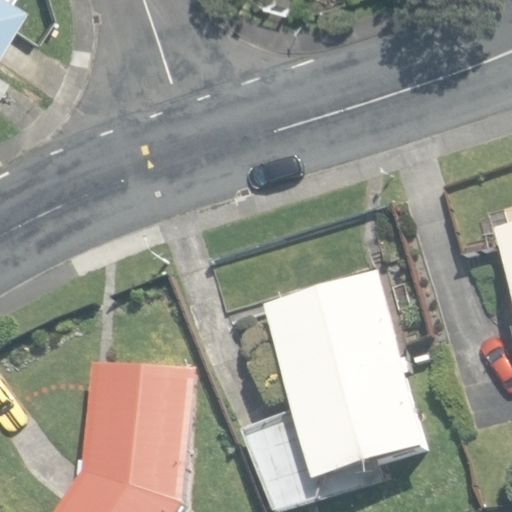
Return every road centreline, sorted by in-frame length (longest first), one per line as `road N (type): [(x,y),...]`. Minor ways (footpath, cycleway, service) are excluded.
road 1 (residential): [(511,46),(395,91),(200,148)]
road 2 (residential): [(200,148),(91,185),(0,231)]
road 3 (residential): [(200,148),(151,0)]
